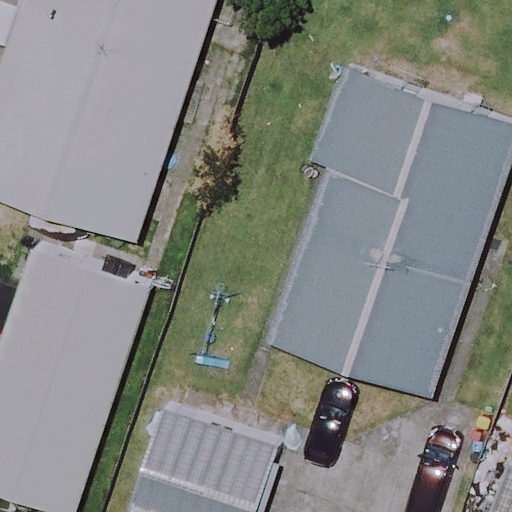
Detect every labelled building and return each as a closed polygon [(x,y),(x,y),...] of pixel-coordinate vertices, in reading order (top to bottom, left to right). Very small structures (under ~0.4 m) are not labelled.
[(220,0),(33,0),(0,101),(0,184),(143,232),(220,0)] [(511,180),(511,109),(360,64),(276,342),(448,394),(511,180)] [(158,266),(44,230),(0,366),(0,480),(82,507),(158,266)] [(273,511),(296,439),(153,396),(118,511),(273,511)] [(511,511),(511,486),(502,511),(511,511)]
